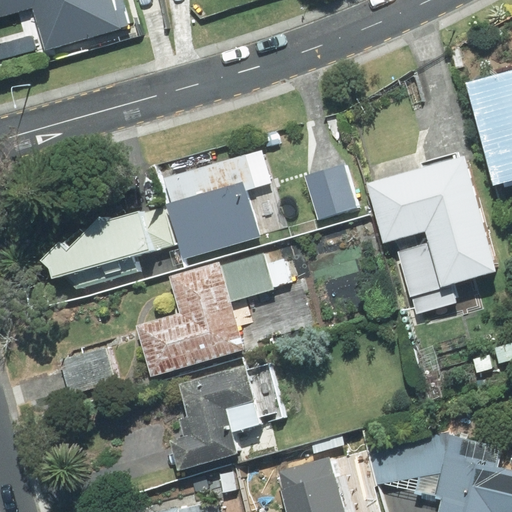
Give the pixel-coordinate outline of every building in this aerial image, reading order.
[(121,0),(44,0),(58,45),(129,26),(121,0)] [(511,70),(481,78),(507,179),(511,178),(511,70)] [(376,166),(379,176),(396,237),(403,235),(425,312),(464,300),(458,280),(510,265),(478,151),(466,154),(465,150),(426,161),(423,153),(376,166)] [(352,162),(311,173),(323,218),(364,207),(352,162)] [(178,200),(191,258),(269,237),(254,179),(178,200)] [(180,264),(169,222),(115,237),(113,229),(44,248),(57,297),(180,264)] [(190,310),(147,322),(161,374),(256,345),(241,300),(298,281),(291,257),(276,262),(272,250),(231,263),(230,259),(179,275),(190,310)] [(110,344),(67,358),(78,393),(121,379),(110,344)] [(493,346),(472,356),(482,375),(502,365),(493,346)] [(199,413),(190,415),(194,432),(184,435),(194,472),(252,456),(244,427),(270,420),(265,400),(270,398),(260,363),(191,382),(199,413)] [(509,443),(389,438),(375,495),(443,508),(444,508),(442,511),(511,511),(511,477),(502,475),(509,443)] [(343,471),(340,456),(291,468),(301,511),(359,511),(349,470),(343,471)] [(215,511),(212,493),(121,511),(120,511),(215,511)]
